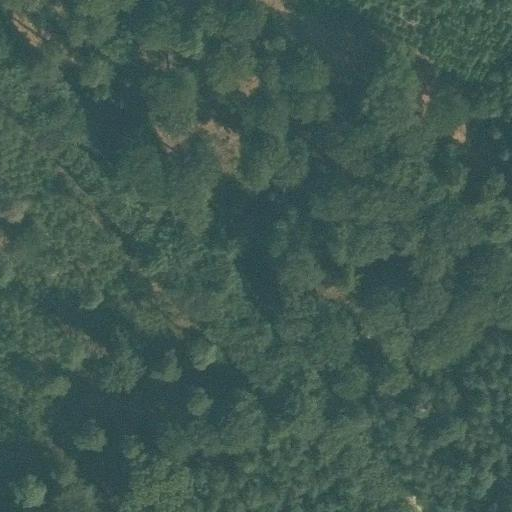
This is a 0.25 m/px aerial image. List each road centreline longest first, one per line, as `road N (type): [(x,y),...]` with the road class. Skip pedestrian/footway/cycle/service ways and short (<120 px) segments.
road 1 (track): [(0,46),(420,511)]
road 2 (track): [(98,511),(511,238)]
